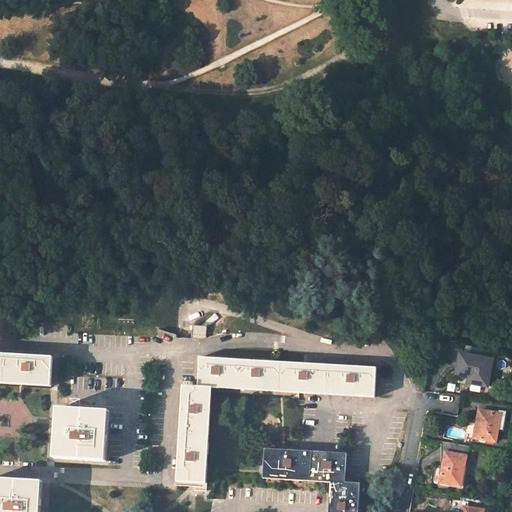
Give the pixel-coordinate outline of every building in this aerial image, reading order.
[(52,386),(54,357),(0,353),(0,382),(29,384),(52,386)] [(491,361),(460,356),(456,376),(467,378),(466,382),(484,386),(486,376),(489,376),(491,361)] [(376,366),(201,357),(200,386),(182,385),(180,409),(178,454),(177,481),(201,482),(200,490),(207,490),(207,482),(206,482),(211,387),(224,388),(261,390),(307,392),(347,394),(375,396),(376,366)] [(110,410),(58,407),(58,418),(56,457),(108,460),(110,410)] [(491,411),(479,409),(474,437),(487,439),(486,441),(494,443),(494,440),(495,440),(498,428),(503,429),(506,411),(492,408),(491,411)] [(440,482),(463,486),(471,446),(441,440),(443,460),(445,460),(440,482)] [(283,450),(265,449),(264,477),(331,481),(328,511),(358,511),(360,498),(361,475),(346,473),(347,453),(329,452),(283,450)] [(41,511),(43,481),(0,478),(0,511),(41,511)]
